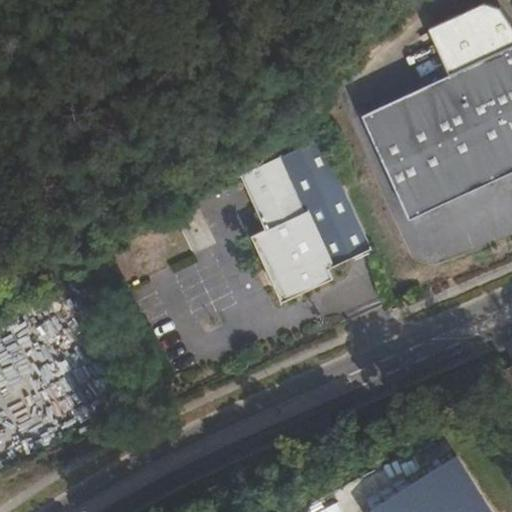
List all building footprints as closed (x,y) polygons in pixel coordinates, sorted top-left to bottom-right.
[(511,198),(511,31),(508,27),(491,22),(438,49),(461,96),(396,130),(450,231),(511,198)] [(450,231),(396,130),(376,139),(428,242),(450,231)] [(405,239),(352,136),(275,177),(299,229),(287,236),(319,299),(371,273),(366,259),(405,239)] [(495,511),(456,439),(393,473),(399,483),(366,502),(371,511),(495,511)] [(399,483),(393,473),(360,491),(366,502),(399,483)]
